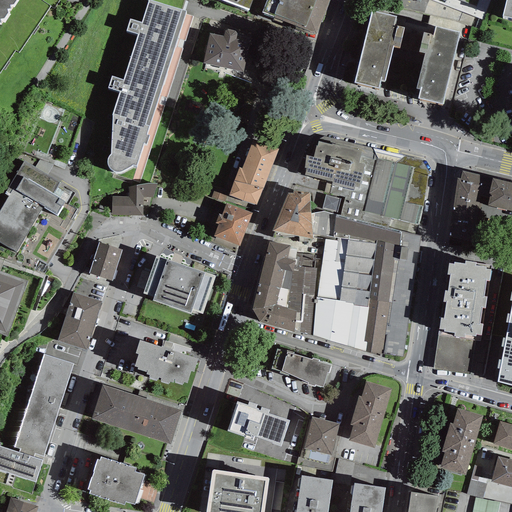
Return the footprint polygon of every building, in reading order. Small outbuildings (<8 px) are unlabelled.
[(0,0),(0,21),(1,22),(0,18),(3,17),(8,12),(7,8),(10,8),(10,4),(13,4),(15,0),(0,0)] [(186,10),(154,0),(147,0),(141,21),(130,18),(126,29),(138,33),(123,78),(112,74),(108,85),(120,89),(112,113),(111,153),(109,155),(107,157),(107,160),(107,163),(109,166),(111,168),(114,170),(118,170),(120,170),(133,163),(136,165),(144,140),(147,141),(150,133),(147,132),(186,10)] [(266,0),(262,11),(316,32),(328,0),(266,0)] [(511,0),(506,0),(502,14),(511,16),(511,0)] [(397,14),(372,8),(354,80),(379,86),(381,77),(385,78),(394,43),(400,45),(404,26),(394,23),(397,14)] [(460,30),(436,24),(434,33),(423,30),(418,49),(425,50),(416,85),(420,86),(418,96),(443,102),(460,30)] [(223,35),(210,32),(203,62),(242,71),(249,41),(235,38),(236,32),(234,30),(227,29),(224,30),(223,35)] [(278,148),(253,139),(242,168),(266,177),(278,148)] [(331,143),(318,140),(317,144),(316,143),(313,155),(305,153),(305,173),(332,180),(331,182),(354,188),(354,185),(358,186),(364,163),(358,161),(361,149),(332,142),(331,143)] [(411,166),(377,158),(364,211),(418,223),(422,206),(428,175),(425,170),(411,166)] [(74,190),(23,160),(5,191),(9,193),(0,208),(0,242),(17,252),(19,248),(48,265),(73,221),(71,220),(77,209),(66,203),(74,190)] [(256,204),(266,177),(242,168),(239,167),(228,194),(256,204)] [(493,177),(461,170),(459,178),(456,176),(449,236),(473,241),(480,194),(488,196),(493,177)] [(511,181),(493,177),(488,196),(487,203),(511,209),(511,181)] [(147,183),(128,187),(129,197),(113,197),(111,214),(143,216),(143,197),(153,197),(157,183),(147,183)] [(293,192),(287,192),(272,229),(313,237),(311,214),(310,191),(293,189),(293,192)] [(340,199),(326,195),(322,209),(336,212),(340,199)] [(252,212),(226,202),(222,214),(219,213),(215,222),(218,223),(214,235),(239,245),(252,212)] [(323,211),(311,214),(313,237),(325,239),(316,297),(313,337),(364,351),(383,354),(403,357),(421,236),(401,231),(401,233),(335,217),(336,214),(323,211)] [(99,240),(89,272),(112,279),(122,247),(99,240)] [(290,245),(268,240),(258,282),(279,287),(284,269),(292,271),(295,259),(287,257),(290,245)] [(202,312),(215,274),(156,254),(143,292),(154,295),(153,298),(191,311),(192,309),(202,312)] [(296,310),(294,330),(310,335),(316,268),(301,266),(303,257),(296,256),(295,259),(292,271),(284,269),(279,287),(276,305),(288,307),(287,308),(296,310)] [(464,262),(453,260),(453,262),(450,262),(433,369),(469,374),(475,340),(480,341),(483,322),(479,321),(482,305),(485,305),(487,295),(484,295),(486,279),(489,279),(491,268),(486,267),(486,265),(475,263),(475,260),(465,259),(464,262)] [(27,280),(0,270),(0,331),(8,334),(27,280)] [(279,287),(258,282),(252,308),(260,322),(294,331),(294,330),(296,310),(287,308),(288,307),(276,305),(279,287)] [(511,288),(492,383),(509,386),(508,389),(511,390),(511,288)] [(73,291),(58,340),(86,349),(102,300),(73,291)] [(222,309),(226,295),(222,294),(217,307),(222,309)] [(161,345),(139,338),(135,351),(138,352),(134,365),(137,366),(137,367),(147,370),(146,372),(149,373),(149,375),(158,378),(158,375),(161,376),(160,379),(169,382),(170,380),(173,381),(173,379),(183,382),(184,380),(187,381),(191,369),(193,370),(198,357),(173,349),(173,348),(162,344),(161,345)] [(311,357),(287,350),(282,369),(308,380),(307,382),(315,385),(315,383),(322,385),(327,370),(329,371),(331,363),(318,360),(319,358),(312,356),(311,357)] [(44,354),(13,449),(0,445),(0,469),(36,481),(43,458),(43,459),(73,363),(44,354)] [(298,403),(232,381),(211,439),(297,460),(308,413),(298,403)] [(391,388),(365,381),(362,395),(358,394),(350,424),(353,424),(349,440),(375,447),(391,388)] [(102,383),(91,417),(171,442),(181,408),(102,383)] [(465,474),(483,414),(457,407),(452,423),(450,422),(441,450),(444,451),(440,467),(465,474)] [(339,423),(312,417),(304,448),(331,455),(339,423)] [(511,424),(499,421),(493,444),(511,449),(511,424)] [(100,459),(97,458),(87,487),(90,488),(89,492),(124,504),(125,500),(134,503),(144,473),(135,470),(136,466),(101,455),(100,459)] [(340,473),(352,475),(355,459),(339,455),(336,472),(340,473)] [(511,459),(497,456),(491,481),(511,486),(511,459)] [(481,467),(475,465),(467,494),(482,498),(486,484),(478,481),(481,467)] [(277,475),(286,476),(287,467),(277,466),(277,475)] [(262,511),(268,476),(212,468),(205,511),(262,511)] [(327,511),(332,479),(301,475),(295,511),(327,511)] [(380,511),(385,486),(354,482),(349,511),(380,511)] [(435,511),(439,495),(411,490),(407,511),(435,511)] [(35,511),(38,506),(10,497),(5,511),(35,511)] [(497,511),(500,503),(476,498),(472,511),(497,511)]
